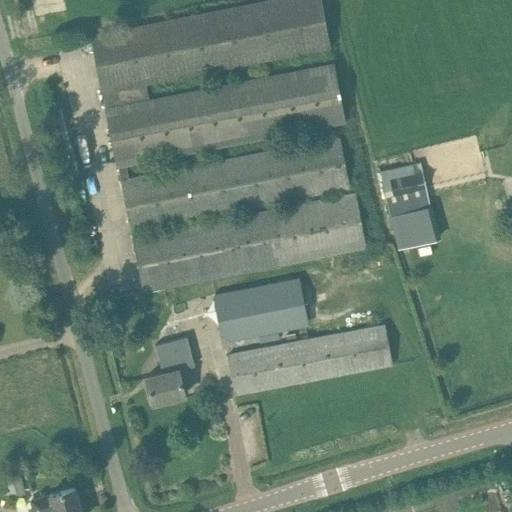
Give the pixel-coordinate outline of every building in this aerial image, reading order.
[(121,180),(131,229),(132,237),(143,290),(365,247),(355,193),(140,235),(139,227),(348,184),(338,135),(129,178),(126,165),(345,122),(333,62),(150,98),(147,82),(330,46),(320,0),(270,0),(91,35),(102,91),(107,112),(117,161),(121,180)] [(395,194),(386,196),(390,215),(396,214),(399,230),(393,231),(397,249),(441,239),(433,202),(429,203),(426,188),(420,190),(416,173),(392,179),(395,194)] [(222,340),(305,324),(296,278),(213,294),(222,340)] [(391,363),(388,343),(384,325),(226,355),(231,374),(235,393),(391,363)] [(186,336),(155,344),(162,372),(145,376),(152,402),(185,393),(178,369),(194,365),(186,336)] [(9,497),(26,493),(20,470),(2,475),(9,497)] [(86,511),(82,495),(77,497),(75,487),(49,494),(31,499),(34,511),(86,511)]
